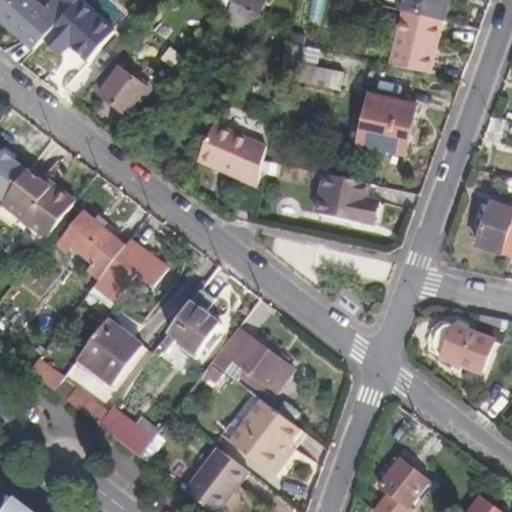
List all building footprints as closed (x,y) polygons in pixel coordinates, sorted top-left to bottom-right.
[(32,47),(74,1),(72,0),(45,0),(36,10),(24,0),(0,0),(0,25),(18,42),(22,38),(32,47)] [(236,12),(239,0),(216,0),(215,2),(228,7),(236,12)] [(266,14),(247,0),(239,0),(236,12),(246,17),(250,19),(258,23),(266,14)] [(399,13),(438,22),(443,1),(439,0),(438,0),(396,0),(394,11),(399,13)] [(246,17),(236,12),(228,7),(219,27),(229,31),(238,34),(246,17)] [(425,74),(438,22),(399,13),(386,65),(425,74)] [(253,33),(258,23),(250,19),(246,30),(253,33)] [(75,27),(64,39),(86,59),(97,47),(75,27)] [(212,28),(198,46),(206,52),(219,33),(212,28)] [(134,31),(119,48),(127,55),(142,38),(134,31)] [(18,42),(28,51),(32,47),(22,38),(18,42)] [(86,59),(64,39),(51,53),(73,74),(86,59)] [(297,67),(301,50),(282,46),(279,60),(295,64),(294,66),(297,67)] [(73,74),(51,53),(46,59),(56,68),(68,79),(73,74)] [(334,92),(337,76),(297,67),(294,66),(295,64),(279,60),(274,79),(334,92)] [(123,81),(106,67),(86,91),(103,105),(120,119),(141,95),(132,88),(136,84),(127,76),(123,81)] [(353,146),(399,156),(405,129),(410,106),(364,96),(353,146)] [(231,182),(250,191),(259,151),(206,128),(189,164),(231,182)] [(8,158),(0,151),(0,199),(2,201),(24,173),(25,171),(8,158)] [(0,222),(38,251),(73,204),(63,196),(52,188),(49,192),(38,184),(24,173),(2,201),(0,204),(0,222)] [(363,200),(366,185),(320,175),(310,215),(354,225),(355,220),(368,223),(371,213),(373,203),(363,200)] [(49,192),(52,188),(45,179),(38,184),(49,192)] [(477,241),(511,248),(511,211),(484,206),(481,222),(477,241)] [(99,280),(125,246),(101,227),(81,212),(70,228),(56,247),(66,254),(71,248),(93,264),(88,271),(99,280)] [(109,310),(136,274),(152,287),(165,270),(146,255),(128,242),(125,246),(99,280),(88,295),(109,310)] [(212,303),(199,293),(167,335),(197,357),(219,327),(212,322),(203,315),(212,303)] [(470,320),(463,334),(491,346),(499,326),(470,320)] [(139,347),(106,323),(75,363),(107,388),(139,347)] [(491,346),(463,334),(456,330),(443,328),(435,337),(433,342),(432,346),(433,354),(439,362),(478,378),(491,346)] [(258,346),(236,330),(219,352),(242,369),(237,376),(261,394),(267,387),(272,392),(289,369),(258,346)] [(171,344),(164,339),(151,356),(156,360),(160,355),(162,357),(171,344)] [(237,376),(242,369),(219,352),(211,363),(234,380),(237,376)] [(53,393),(61,383),(62,381),(38,363),(29,374),(53,393)] [(203,377),(210,383),(217,375),(210,369),(203,377)] [(53,393),(84,416),(92,406),(61,383),(53,393)] [(230,445),(261,403),(252,396),(221,438),(230,445)] [(290,448),(301,433),(261,403),(230,445),(275,478),(280,470),(287,462),(282,458),(290,448)] [(139,459),(155,438),(158,435),(137,420),(127,434),(105,417),(98,427),(139,459)] [(139,459),(146,464),(162,443),(155,438),(139,459)] [(182,495),(204,511),(215,511),(226,498),(246,470),(216,448),(182,495)] [(295,451),(290,448),(282,458),(287,462),(295,451)] [(374,487),(403,509),(423,483),(406,470),(394,461),(374,487)] [(42,511),(3,482),(2,485),(0,492),(0,511),(42,511)] [(474,497),(462,511),(493,511),(488,508),(474,497)]
